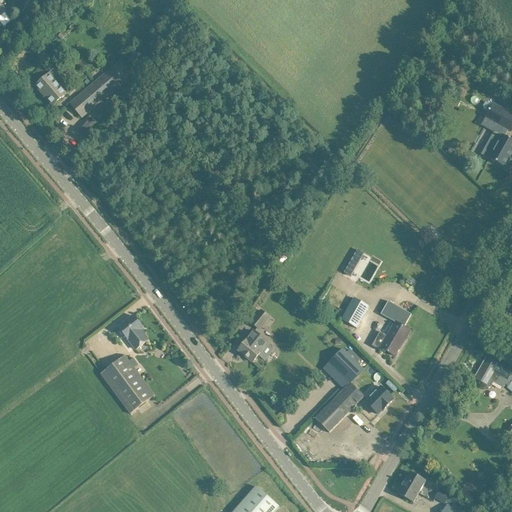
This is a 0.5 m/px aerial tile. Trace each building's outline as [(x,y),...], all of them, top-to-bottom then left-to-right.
[(70,104),(82,118),(114,91),(112,89),(129,74),(119,62),(70,104)] [(54,70),(35,86),(52,106),(71,91),(54,70)] [(511,114),(493,104),(486,118),(511,133),(511,132),(511,114)] [(91,118),(80,130),(85,135),(96,123),(91,118)] [(495,131),(482,155),(489,159),(504,168),(511,153),(511,140),(503,135),(503,136),(495,131)] [(347,267),(344,273),(351,277),(354,271),(347,267)] [(355,287),(358,281),(348,277),(345,282),(355,287)] [(341,293),(345,297),(351,290),(347,287),(341,293)] [(385,300),(387,295),(376,291),(375,296),(385,300)] [(344,311),(348,305),(331,292),(326,298),(344,311)] [(341,320),(356,328),(368,306),(353,298),(341,320)] [(380,333),(372,346),(380,351),(381,348),(394,356),(402,343),(400,342),(403,338),(406,340),(411,331),(404,327),(411,315),(388,302),(381,315),(395,323),(387,337),(380,333)] [(267,316),(260,310),(250,323),(258,329),(267,316)] [(118,328),(136,350),(148,340),(140,330),(143,328),(134,316),(118,328)] [(273,348),(271,346),(254,332),(249,338),(249,337),(248,338),(249,339),(247,341),(247,340),(238,351),(253,363),(259,355),(265,360),(272,352),(273,350),(273,348)] [(329,364),(350,384),(364,370),(343,350),(329,364)] [(101,374),(130,414),(155,396),(125,356),(101,374)] [(508,386),(508,387),(511,390),(511,374),(502,369),(503,367),(486,358),(475,379),(488,386),(491,380),(503,387),(505,384),(508,386)] [(358,404),(364,398),(350,384),(315,419),(329,433),(358,404)] [(381,387),(366,403),(378,415),(382,411),(383,411),(393,400),(393,399),(381,387)] [(410,473),(398,494),(413,503),(426,481),(410,473)] [(275,511),(279,507),(256,487),(234,511),(275,511)] [(438,491),(433,499),(443,505),(448,498),(446,496),(438,491)]
